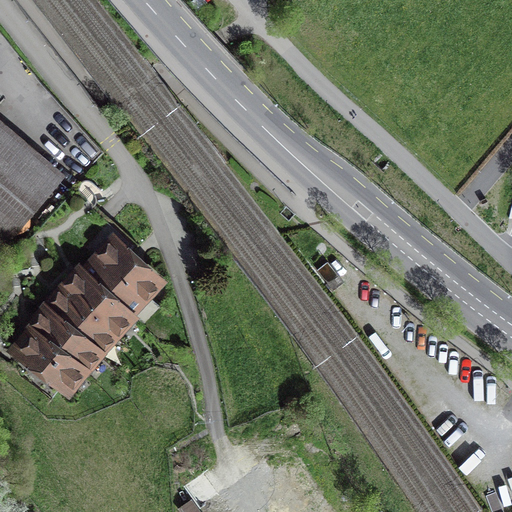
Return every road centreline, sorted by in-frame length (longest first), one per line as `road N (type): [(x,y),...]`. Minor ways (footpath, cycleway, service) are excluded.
road 1 (residential): [(0,3),(181,251),(218,463)]
road 2 (secondary): [(150,0),(323,182),(511,326)]
road 3 (residential): [(511,260),(309,73),(246,4),(251,0)]
